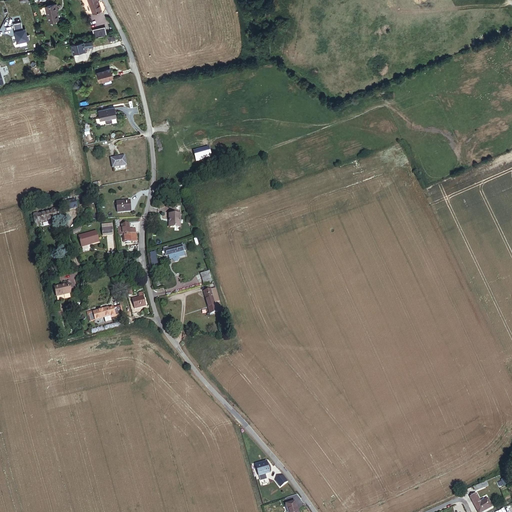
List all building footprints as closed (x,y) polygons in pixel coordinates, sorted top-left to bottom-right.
[(100,0),(91,0),(97,17),(106,14),(100,0)] [(53,24),(63,22),(61,12),(63,12),(61,5),(49,8),(53,24)] [(39,29),(36,30),(31,8),(26,9),(32,35),(10,40),(13,51),(19,50),(18,46),(34,42),(33,38),(41,36),(39,29)] [(108,27),(95,30),(97,39),(110,35),(108,27)] [(93,52),(92,50),(100,49),(97,39),(94,39),(95,42),(92,42),(91,40),(65,47),(67,56),(79,53),(79,55),(93,52)] [(113,68),(111,69),(112,70),(102,72),(104,82),(119,78),(117,68),(113,69),(113,68)] [(107,121),(114,119),(124,117),(121,107),(105,111),(106,117),(107,121)] [(196,161),(212,159),(210,148),(194,150),(196,161)] [(123,166),(139,162),(136,151),(121,155),(123,166)] [(127,213),(141,210),(139,199),(125,202),(127,213)] [(44,221),(61,217),(59,207),(52,208),(53,211),(43,213),(44,217),(40,218),(41,221),(44,221)] [(185,216),(173,217),(173,224),(175,224),(176,232),(186,231),(185,216)] [(117,219),(113,219),(115,229),(116,228),(118,238),(122,237),(137,234),(136,230),(140,229),(141,221),(120,225),(120,228),(118,228),(117,219)] [(111,223),(101,225),(102,236),(106,236),(106,237),(113,236),(111,223)] [(95,247),(102,245),(98,234),(80,240),(84,250),(94,246),(95,247)] [(137,234),(122,237),(123,245),(139,242),(137,234)] [(168,257),(188,251),(186,247),(183,248),(182,246),(166,250),(168,257)] [(168,257),(169,260),(189,255),(188,251),(168,257)] [(55,295),(69,293),(67,283),(53,286),(55,295)] [(221,289),(209,293),(216,313),(227,309),(221,289)] [(134,309),(146,307),(144,296),(139,298),(133,299),(134,309)] [(57,316),(59,315),(57,304),(48,306),(53,329),(58,328),(57,323),(59,322),(57,316)] [(106,304),(90,308),(91,311),(86,312),(88,319),(103,315),(104,318),(105,319),(108,319),(109,317),(109,314),(112,313),(111,307),(107,308),(106,304)] [(266,458),(255,461),(256,464),(254,464),(254,466),(256,466),(258,473),(259,472),(259,474),(264,473),(264,471),(269,470),(266,458)] [(282,473),(279,469),(274,472),(278,477),(279,476),(282,473)] [(282,473),(279,476),(287,485),(290,483),(282,473)] [(485,492),(499,488),(498,486),(497,483),(483,489),(485,492)] [(487,495),(481,498),(487,511),(495,511),(502,509),(499,501),(495,503),(494,501),(491,502),(487,495)] [(299,511),(297,501),(287,503),(289,511),(288,511),(287,511),(299,511)]
